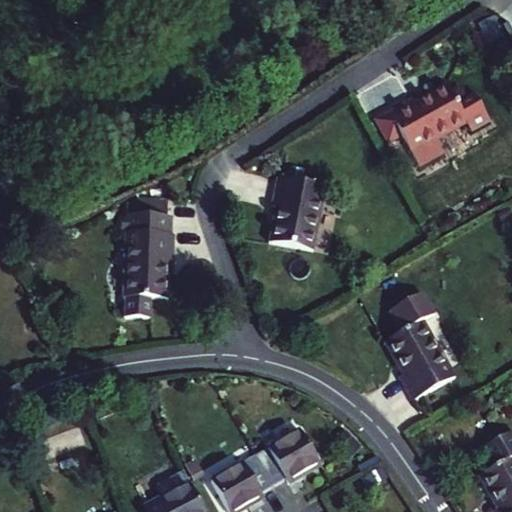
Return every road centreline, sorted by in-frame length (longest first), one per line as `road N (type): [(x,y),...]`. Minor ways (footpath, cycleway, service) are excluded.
road 1 (residential): [(257,358),(214,230),(208,201),(218,171),(471,0)]
road 2 (residential): [(257,358),(198,354),(100,370),(0,407)]
road 3 (residential): [(441,511),(358,406),(257,358)]
